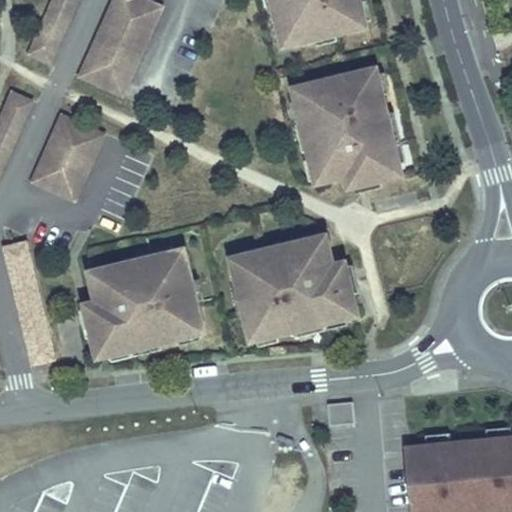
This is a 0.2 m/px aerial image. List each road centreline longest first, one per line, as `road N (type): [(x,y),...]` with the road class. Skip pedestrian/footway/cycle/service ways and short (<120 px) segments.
road 1 (unclassified): [(30,412),(400,370),(468,333)]
road 2 (residential): [(96,0),(0,232)]
road 3 (tertiary): [(498,176),(446,0)]
road 4 (residential): [(0,281),(30,412)]
